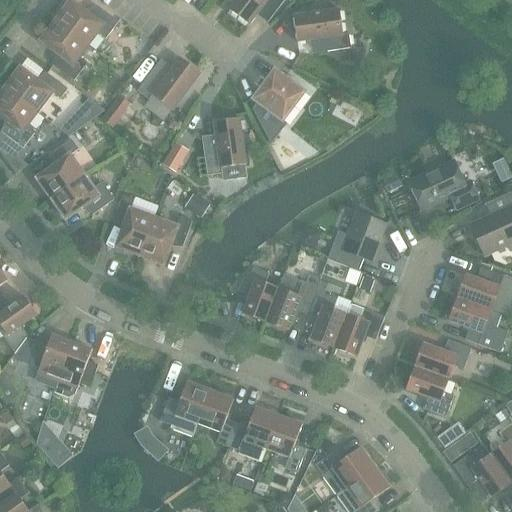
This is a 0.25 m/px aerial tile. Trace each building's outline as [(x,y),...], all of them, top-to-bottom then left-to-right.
[(270,20),(284,0),(234,0),(227,9),(248,25),(259,12),(270,20)] [(55,21),(87,46),(96,33),(105,40),(118,22),(97,7),(90,16),(70,1),(55,21)] [(315,53),(350,48),(348,34),(342,35),(339,10),(293,16),(296,42),(313,40),(315,53)] [(87,46),(55,21),(40,41),(60,56),(53,66),(73,81),(86,64),(78,58),(87,46)] [(172,111),(200,74),(179,58),(169,72),(158,64),(137,92),(149,101),(152,96),(172,111)] [(5,89),(36,113),(51,93),(60,99),(67,89),(47,74),(39,84),(20,69),(5,89)] [(256,102),(251,109),(270,144),(285,124),(282,121),(303,93),(275,71),(253,100),(256,102)] [(23,148),(33,134),(33,128),(28,124),(36,113),(5,89),(0,94),(0,116),(9,123),(2,133),(3,134),(0,135),(0,152),(5,159),(20,147),(23,148)] [(118,96),(101,119),(113,128),(130,105),(118,96)] [(69,118),(62,127),(70,133),(76,124),(69,118)] [(221,168),(245,165),(239,119),(213,123),(215,140),(202,142),(207,176),(221,174),(221,168)] [(51,199),(84,176),(69,156),(78,150),(71,140),(50,155),(57,165),(36,179),(51,199)] [(175,144),(162,166),(175,174),(188,152),(175,144)] [(454,162),(408,183),(421,211),(450,197),(456,210),(478,200),(470,183),(464,185),(454,162)] [(396,175),(382,181),(387,192),(401,185),(396,175)] [(84,176),(51,199),(65,220),(86,205),(93,215),(114,200),(101,182),(92,189),(84,176)] [(484,257),(507,246),(510,252),(511,252),(511,192),(484,205),(489,217),(470,225),(484,257)] [(194,194),(185,208),(201,219),(210,207),(194,194)] [(139,256),(153,219),(130,210),(134,200),(122,196),(113,220),(124,224),(116,247),(139,256)] [(379,245),(386,225),(355,214),(348,233),(347,235),(339,232),(330,255),(327,260),(359,272),(361,267),(365,256),(376,260),(381,246),(379,245)] [(153,219),(139,256),(163,265),(171,242),(182,246),(192,222),(180,217),(176,227),(153,219)] [(304,230),(298,244),(313,250),(317,240),(314,234),(304,230)] [(265,323),(278,290),(264,285),(268,274),(254,269),(241,282),(238,291),(249,295),(242,314),(265,323)] [(466,276),(457,299),(501,315),(511,319),(511,316),(511,279),(490,272),(481,269),(477,280),(466,276)] [(278,290),(265,323),(288,331),(296,311),(307,316),(316,292),(319,282),(321,279),(310,275),(307,284),(284,276),(278,290)] [(363,277),(359,290),(369,293),(373,281),(363,277)] [(333,348),(346,315),(332,310),(336,300),(323,295),(327,285),(319,282),(316,292),(307,316),(318,320),(310,339),(333,348)] [(0,334),(14,354),(26,339),(27,336),(20,327),(37,315),(23,297),(10,307),(3,298),(0,300),(0,334)] [(501,315),(457,299),(449,322),(469,329),(464,340),(499,353),(507,332),(496,328),(501,315)] [(346,315),(333,348),(356,357),(364,337),(375,341),(384,318),(363,310),(359,320),(346,315)] [(26,339),(14,354),(11,359),(39,369),(34,381),(54,388),(55,389),(71,343),(51,336),(47,347),(26,339)] [(415,367),(448,380),(453,366),(463,370),(471,349),(447,340),(443,352),(423,344),(415,367)] [(77,389),(79,384),(89,388),(98,366),(87,362),(91,351),(71,343),(55,389),(54,388),(53,393),(68,398),(74,395),(76,391),(77,389)] [(448,380),(415,367),(406,391),(426,398),(422,409),(445,418),(453,397),(443,393),(448,380)] [(1,372),(0,374),(0,393),(11,386),(1,372)] [(170,428),(182,432),(193,436),(198,424),(210,391),(187,383),(179,402),(168,398),(159,422),(171,426),(170,428)] [(228,448),(237,424),(226,420),(233,400),(210,391),(198,424),(220,433),(216,443),(228,448)] [(4,408),(0,410),(0,416),(5,424),(12,419),(4,408)] [(237,424),(228,448),(262,461),(266,450),(278,417),(255,408),(248,428),(237,424)] [(501,412),(494,418),(500,426),(507,421),(501,412)] [(301,425),(278,417),(266,450),(288,458),(284,469),(296,473),(305,449),(294,445),(301,425)] [(490,456),(511,486),(511,424),(498,434),(505,444),(490,456)] [(147,427),(134,435),(142,447),(159,462),(169,451),(153,437),(147,427)] [(25,435),(18,441),(23,449),(31,443),(25,435)] [(59,440),(45,453),(57,467),(72,454),(59,440)] [(456,443),(443,452),(450,463),(464,453),(456,443)] [(336,451),(314,466),(336,496),(345,489),(374,468),(360,448),(343,461),(336,451)] [(0,491),(9,485),(8,484),(0,472),(0,471),(8,466),(0,454),(0,491)] [(453,466),(480,504),(491,497),(491,498),(499,492),(502,496),(511,488),(511,486),(490,456),(474,467),(466,457),(453,466)] [(371,501),(389,489),(374,468),(345,489),(336,496),(347,511),(376,511),(378,511),(371,501)] [(222,469),(218,480),(227,483),(231,473),(222,469)] [(0,511),(28,511),(19,499),(28,493),(17,478),(8,484),(9,485),(0,491),(0,511)] [(294,495),(287,510),(288,511),(294,511),(300,508),(300,507),(302,506),(294,495)] [(279,499),(277,504),(287,508),(291,498),(286,496),(279,499)]
